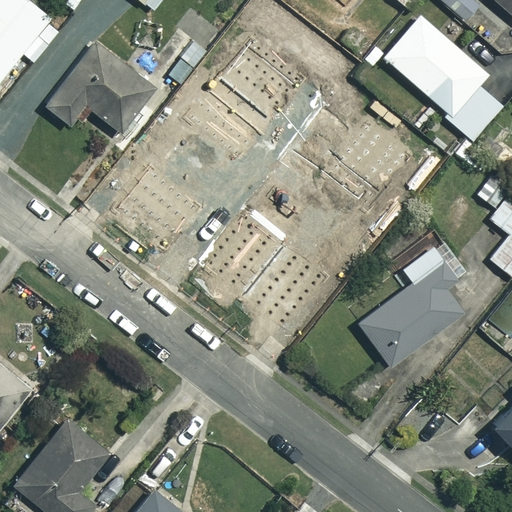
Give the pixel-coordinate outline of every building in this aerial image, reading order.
[(56,27),(21,0),(0,0),(0,71),(18,49),(30,60),(56,27)] [(135,0),(148,11),(156,0),(135,0)] [(411,0),(394,0),(405,8),(411,0)] [(510,29),(474,0),(436,0),(495,47),(510,29)] [(511,0),(489,0),(511,19),(511,28),(510,31),(511,32),(511,0)] [(483,74),(416,13),(378,54),(442,112),(439,116),(466,140),(497,106),(473,85),(483,74)] [(148,86),(88,42),(40,107),(64,125),(80,104),(115,130),(148,86)] [(249,164),(173,112),(142,157),(219,209),(249,164)] [(352,238),(283,189),(249,238),(318,286),(352,238)] [(511,276),(511,198),(506,193),(486,217),(506,233),(486,257),(511,278),(511,276)] [(459,272),(420,219),(382,248),(407,282),(352,323),(385,367),(457,313),(438,287),(459,272)] [(0,421),(31,390),(0,359),(0,421)] [(511,382),(510,384),(511,385),(511,395),(483,425),(511,453),(511,382)] [(110,448),(67,412),(11,479),(49,511),(84,511),(95,500),(78,486),(110,448)] [(182,511),(158,488),(133,511),(182,511)]
